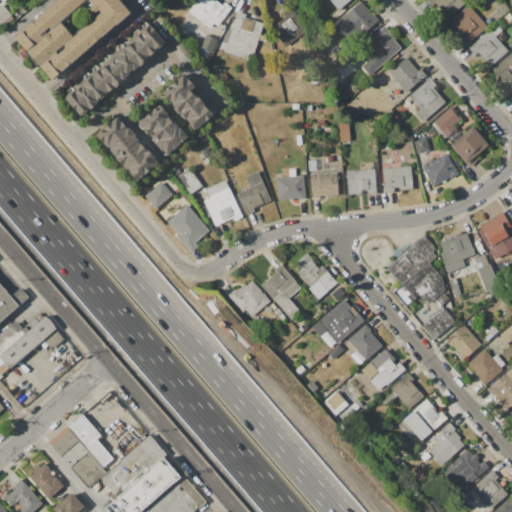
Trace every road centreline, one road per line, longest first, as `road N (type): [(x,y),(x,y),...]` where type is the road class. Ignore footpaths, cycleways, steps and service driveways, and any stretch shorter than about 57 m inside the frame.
road 1 (motorway): [(339,511),(25,147)]
road 2 (motorway): [(0,174),(289,511)]
road 3 (residential): [(0,238),(236,511)]
road 4 (residential): [(197,273),(293,230),(442,213),(511,168)]
road 5 (residential): [(316,227),(511,454)]
road 6 (residential): [(0,54),(178,262),(197,273)]
road 7 (residential): [(395,0),(511,135)]
road 8 (residential): [(0,457),(108,363)]
